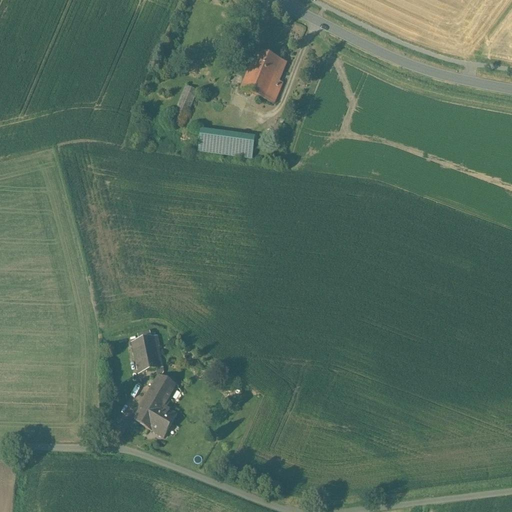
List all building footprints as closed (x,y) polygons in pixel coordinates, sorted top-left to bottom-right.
[(283,62),(257,52),(241,91),(274,104),(283,84),(275,81),(283,62)] [(197,91),(186,87),(171,124),(182,128),(197,91)] [(254,140),(202,133),(199,152),(251,159),(254,140)] [(161,336),(131,343),(138,374),(168,367),(161,336)] [(157,377),(132,420),(151,431),(165,408),(177,387),(159,376),(157,377)] [(177,415),(165,408),(151,431),(163,439),(177,415)]
